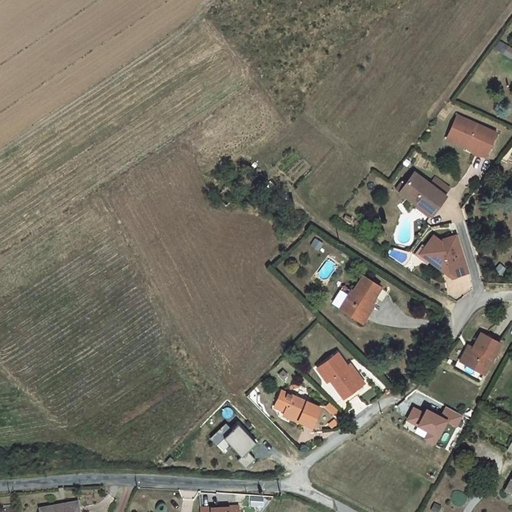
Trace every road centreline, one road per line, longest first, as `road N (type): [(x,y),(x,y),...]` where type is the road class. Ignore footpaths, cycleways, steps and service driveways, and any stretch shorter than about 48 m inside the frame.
road 1 (unclassified): [(0,485),(103,476),(295,486)]
road 2 (residential): [(295,486),(305,464),(385,401)]
